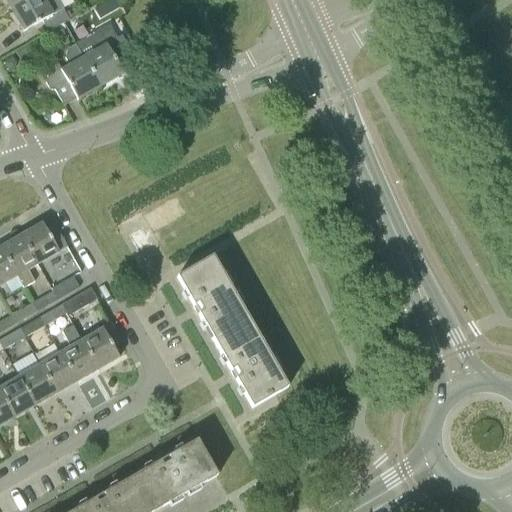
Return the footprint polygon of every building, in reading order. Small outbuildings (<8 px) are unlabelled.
[(5,0),(11,10),(27,0),(5,0)] [(49,32),(70,20),(63,8),(53,14),(44,0),(27,0),(11,10),(24,32),(43,21),(49,32)] [(75,45),(100,88),(123,74),(112,56),(123,50),(109,26),(75,45)] [(511,31),(497,40),(503,50),(511,45),(511,31)] [(77,101),(100,88),(75,45),(68,49),(66,58),(70,66),(62,71),(56,60),(42,68),(48,78),(46,83),(50,90),(55,91),(65,107),(66,106),(61,99),(69,94),(71,90),(77,101)] [(511,45),(503,50),(508,59),(511,57),(511,45)] [(58,253),(67,248),(58,232),(49,237),(42,224),(21,236),(38,265),(59,253),(58,253)] [(17,277),(38,265),(21,236),(1,248),(17,277)] [(0,287),(17,277),(1,248),(0,248),(0,287)] [(214,344),(250,324),(212,258),(176,279),(214,344)] [(51,290),(53,293),(58,301),(79,289),(73,278),(51,290)] [(66,315),(67,318),(97,300),(90,289),(60,307),(66,315)] [(53,293),(41,299),(46,308),(58,301),(53,293)] [(32,304),(21,311),(26,319),(37,313),(32,304)] [(45,327),(55,321),(50,312),(40,318),(45,327)] [(0,322),(0,334),(16,325),(11,316),(0,322)] [(24,339),(35,333),(29,324),(19,330),(24,339)] [(252,410),(281,393),(287,389),(250,324),(214,344),(252,410)] [(82,341),(98,370),(119,358),(102,329),(82,341)] [(0,345),(3,351),(14,345),(9,336),(0,341),(0,345)] [(77,382),(98,370),(82,341),(61,353),(77,382)] [(56,394),(77,382),(61,353),(40,365),(56,394)] [(35,406),(56,394),(40,365),(37,359),(15,371),(18,377),(35,406)] [(0,393),(14,418),(35,406),(18,377),(0,387),(0,393)] [(0,426),(14,418),(0,393),(0,426)] [(149,511),(156,511),(217,477),(197,442),(131,479),(149,511)] [(149,511),(131,479),(74,511),(149,511)]
